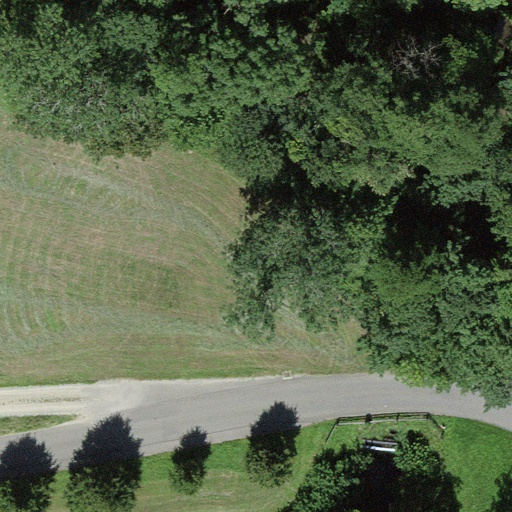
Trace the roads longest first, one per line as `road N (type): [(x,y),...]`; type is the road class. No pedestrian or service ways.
road 1 (unclassified): [(441,390),(338,396),(0,453)]
road 2 (track): [(206,420),(60,392),(0,397)]
